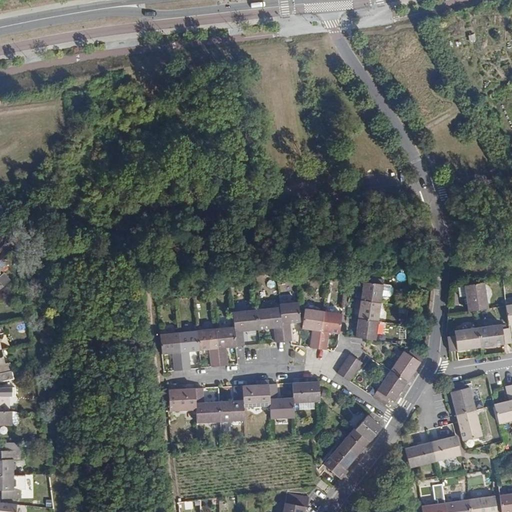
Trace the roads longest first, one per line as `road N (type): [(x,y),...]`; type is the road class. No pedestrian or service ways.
road 1 (residential): [(396,420),(321,369),(180,378)]
road 2 (residential): [(429,190),(407,141),(338,39),(325,0)]
road 3 (secondary): [(102,8),(167,14),(302,0)]
road 4 (residential): [(431,365),(445,253),(429,190)]
